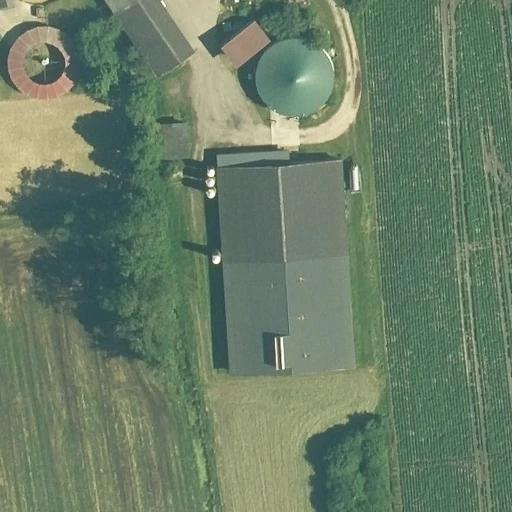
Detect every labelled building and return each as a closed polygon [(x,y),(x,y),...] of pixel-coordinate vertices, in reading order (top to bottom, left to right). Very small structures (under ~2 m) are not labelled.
[(184,45),(152,0),(97,0),(147,71),(184,45)] [(207,43),(222,66),(262,41),(247,17),(207,43)] [(0,57),(21,103),(82,75),(61,28),(42,36),(37,25),(0,41),(0,57)] [(258,96),(263,107),(272,116),(284,122),(296,124),(309,121),(320,115),(329,105),(334,93),(335,80),(331,67),(324,56),(313,48),(300,45),(286,45),(274,51),(264,59),(258,70),(256,83),(258,96)] [(181,121),(149,123),(151,158),(183,156),(181,121)] [(351,161),(225,170),(239,378),(365,370),(351,161)]
